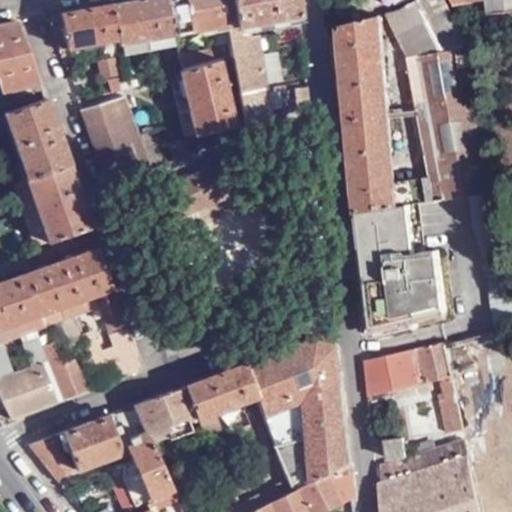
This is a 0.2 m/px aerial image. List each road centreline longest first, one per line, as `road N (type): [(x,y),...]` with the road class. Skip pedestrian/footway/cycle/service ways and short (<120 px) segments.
road 1 (residential): [(159,373),(21,3)]
road 2 (residential): [(339,303),(306,0)]
road 3 (residential): [(360,511),(339,303)]
road 4 (residential): [(339,303),(159,373)]
road 5 (residential): [(159,373),(0,442)]
